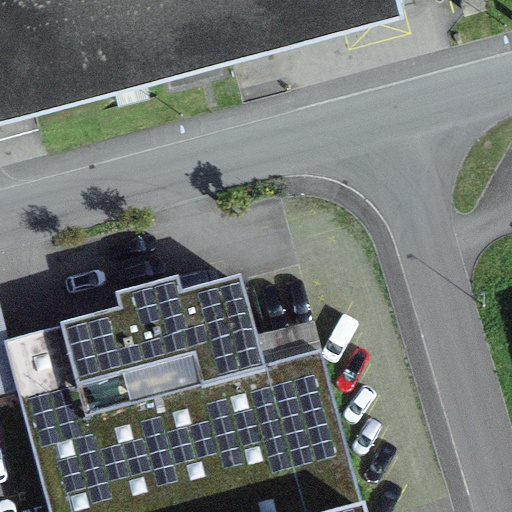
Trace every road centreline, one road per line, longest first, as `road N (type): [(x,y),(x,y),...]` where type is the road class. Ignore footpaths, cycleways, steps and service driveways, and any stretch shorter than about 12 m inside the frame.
road 1 (residential): [(488,511),(384,120)]
road 2 (residential): [(0,216),(384,120)]
road 3 (residential): [(384,120),(511,85)]
